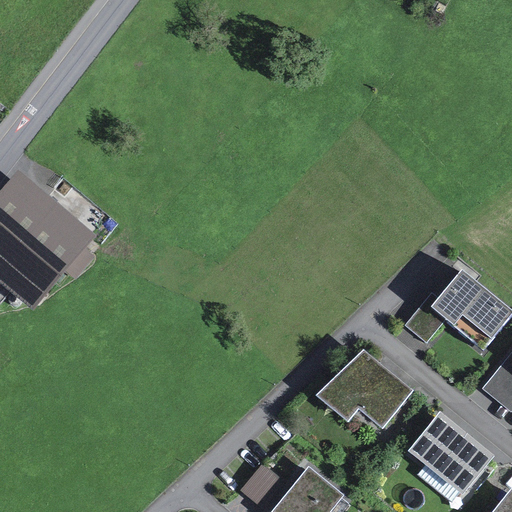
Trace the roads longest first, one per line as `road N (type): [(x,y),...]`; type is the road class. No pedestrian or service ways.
road 1 (residential): [(359,325),(188,488)]
road 2 (tertiary): [(118,0),(0,158)]
road 3 (residential): [(511,446),(359,325)]
